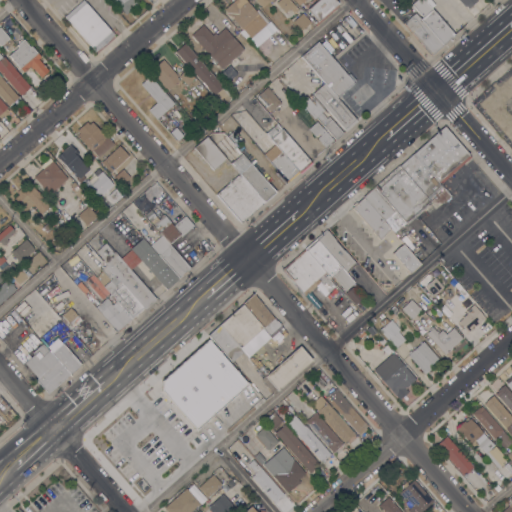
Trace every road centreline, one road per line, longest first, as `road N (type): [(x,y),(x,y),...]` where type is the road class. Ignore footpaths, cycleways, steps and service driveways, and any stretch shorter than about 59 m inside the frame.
road 1 (residential): [(470,511),(20,0)]
road 2 (residential): [(511,336),(312,511)]
road 3 (residential): [(184,0),(0,161)]
road 4 (residential): [(511,173),(357,0)]
road 5 (residential): [(125,511),(0,367)]
road 6 (primary): [(106,383),(203,297)]
